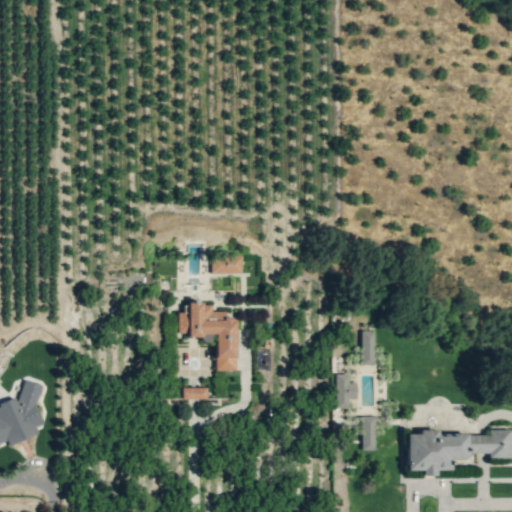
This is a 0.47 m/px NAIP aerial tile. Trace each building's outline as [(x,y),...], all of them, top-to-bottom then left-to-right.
[(239,255),(208,256),(209,273),(240,273),(239,255)] [(233,370),(233,318),(224,318),(224,311),(210,311),(210,302),(186,302),(186,312),(176,312),(176,332),(186,332),(186,335),(213,335),(213,370),(233,370)] [(372,330),(359,331),(360,364),(372,364),(372,330)] [(354,382),(347,382),(347,373),(333,373),(332,407),(347,407),(347,398),(354,398),(354,382)] [(0,442),(6,440),(7,445),(37,433),(35,426),(42,423),(35,404),(41,384),(23,379),(17,399),(15,398),(0,403),(0,442)] [(206,387),(181,387),(181,398),(206,398),(206,387)] [(373,415),(359,416),(360,450),(373,450),(373,415)] [(509,457),(509,429),(487,429),(487,433),(436,434),(436,429),(417,429),(417,433),(404,433),(405,470),(420,470),(420,476),(434,475),(433,470),(449,469),(449,458),(466,458),(466,453),(487,453),(487,457),(509,457)]
